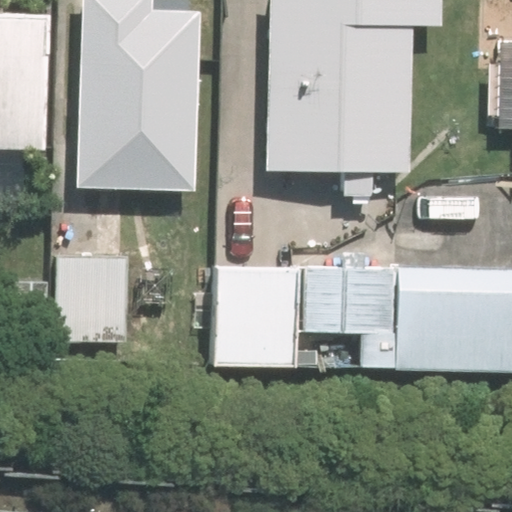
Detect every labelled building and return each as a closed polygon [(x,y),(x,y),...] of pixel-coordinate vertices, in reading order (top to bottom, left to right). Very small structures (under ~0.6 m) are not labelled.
[(139,0),(73,0),(66,189),(185,194),(192,10),(139,8),(139,0)] [(432,29),(432,0),(259,0),(254,173),(400,178),(405,28),(432,29)] [(0,151),(36,153),(43,21),(0,18),(0,151)] [(511,40),(490,40),(487,129),(511,129),(511,40)] [(44,341),(120,343),(123,256),(47,253),(44,335),(23,334),(22,358),(43,358),(44,341)] [(282,267),(205,265),(202,369),(278,371),(282,267)] [(511,273),(297,269),(296,334),(349,335),(349,369),(511,373),(511,354),(511,273)]
